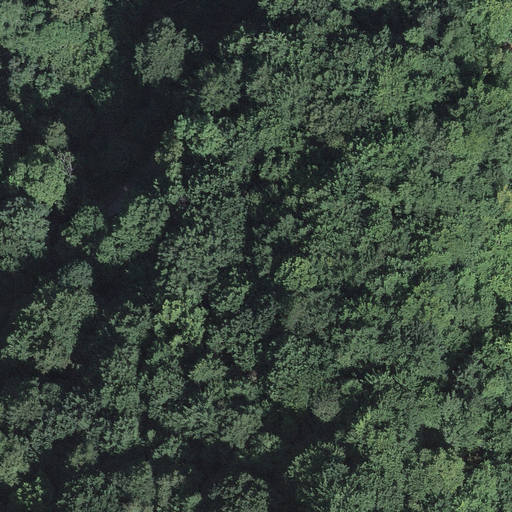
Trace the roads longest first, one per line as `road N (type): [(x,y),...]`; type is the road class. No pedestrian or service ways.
road 1 (unclassified): [(0,313),(122,203),(229,60),(287,0)]
road 2 (track): [(0,388),(51,344),(114,253),(122,203)]
road 3 (unclassified): [(399,0),(475,40),(511,71)]
